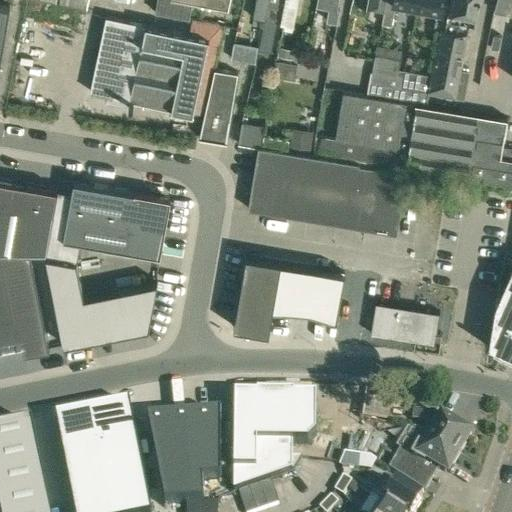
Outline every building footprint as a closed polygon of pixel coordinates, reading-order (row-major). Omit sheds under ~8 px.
[(205,0),(205,3),(229,8),(230,0),(205,0)] [(258,0),(255,18),(264,19),(267,0),(258,0)] [(267,0),(264,19),(260,41),(272,43),(279,0),(267,0)] [(298,0),(285,0),(280,25),(284,25),(283,30),(292,31),(298,0)] [(321,23),(325,0),(319,0),(315,22),(321,23)] [(375,0),(374,8),(385,10),(386,0),(375,0)] [(396,2),(417,6),(417,0),(386,0),(385,10),(382,23),(392,25),(396,2)] [(417,0),(417,6),(437,11),(434,25),(442,27),(446,28),(447,22),(450,5),(451,0),(417,0)] [(446,28),(458,31),(462,12),(478,15),(480,0),(451,0),(450,5),(447,22),(446,28)] [(511,14),(511,0),(496,0),(494,11),(511,14)] [(0,63),(10,5),(0,2),(0,63)] [(195,112),(211,37),(107,15),(91,91),(131,99),(130,102),(135,103),(136,100),(151,103),(150,106),(174,111),(175,108),(195,112)] [(458,31),(446,28),(442,27),(433,75),(429,95),(434,96),(435,93),(465,99),(468,83),(459,81),(468,32),(458,31)] [(254,64),(257,49),(234,44),(230,59),(254,64)] [(306,53),(294,50),(293,59),(305,61),(306,53)] [(377,54),(374,70),(398,75),(401,59),(377,54)] [(278,60),(275,76),(295,80),(298,64),(278,60)] [(207,111),(202,135),(212,136),(220,137),(221,139),(225,140),(231,117),(241,74),(217,68),(207,111)] [(404,76),(398,75),(374,70),(372,83),(402,88),(404,76)] [(404,76),(402,88),(399,100),(418,102),(427,104),(429,95),(433,75),(405,70),(404,76)] [(402,88),(372,83),(370,94),(399,100),(402,88)] [(418,102),(399,100),(370,94),(344,90),(336,136),(321,133),(318,151),(407,168),(511,185),(511,147),(503,146),(509,119),(427,104),(418,102)] [(245,121),(243,121),(240,142),(262,145),(265,124),(245,121)] [(293,128),(290,147),(311,150),(314,131),(293,128)] [(264,133),(263,146),(287,149),(290,138),(264,133)] [(396,233),(407,171),(361,164),(361,161),(287,149),(263,146),(258,145),(248,208),(396,233)] [(0,249),(46,250),(57,188),(0,178),(0,249)] [(71,191),(67,213),(63,237),(81,240),(124,248),(160,254),(163,237),(171,196),(134,190),(134,191),(73,180),(71,191)] [(67,213),(71,191),(57,188),(46,250),(46,254),(77,260),(78,254),(81,240),(63,237),(67,213)] [(30,250),(0,249),(0,356),(49,347),(30,250)] [(77,260),(46,254),(63,344),(149,327),(157,281),(84,295),(77,260)] [(246,255),(233,326),(269,332),(273,308),(281,261),(246,255)] [(511,269),(511,256),(505,255),(502,268),(511,269)] [(345,272),(281,261),(273,308),(337,319),(345,272)] [(490,344),(511,354),(511,269),(502,268),(490,344)] [(376,301),(371,333),(435,344),(440,311),(376,301)] [(151,511),(129,403),(56,417),(74,511),(151,511)] [(367,416),(379,418),(388,419),(390,408),(369,404),(367,416)] [(436,428),(432,435),(461,452),(471,435),(463,431),(465,429),(453,422),(452,424),(435,414),(415,411),(414,420),(428,423),(436,428)] [(221,414),(147,420),(165,507),(204,503),(202,482),(221,480),(221,414)] [(0,511),(49,511),(31,423),(0,428),(0,511)] [(461,452),(432,435),(428,432),(427,431),(421,430),(408,453),(402,450),(391,470),(430,494),(438,480),(422,472),(428,462),(439,469),(439,468),(445,472),(449,465),(453,467),(461,452)] [(346,456),(341,467),(355,469),(356,458),(346,456)] [(380,500),(398,511),(415,511),(423,501),(419,499),(422,495),(398,480),(396,484),(384,476),(371,496),(379,501),(380,500)] [(260,485),(268,508),(279,504),(271,481),(260,485)] [(343,496),(347,489),(339,484),(334,491),(335,491),(343,496)] [(249,489),(257,511),(268,508),(260,485),(249,489)] [(249,489),(239,493),(245,511),(255,511),(257,511),(249,489)] [(331,497),(325,503),(332,510),(338,504),(332,497),(331,497)] [(398,511),(380,500),(379,501),(372,511),(398,511)] [(330,511),(332,510),(325,503),(319,509),(320,509),(322,511),(330,511)]
